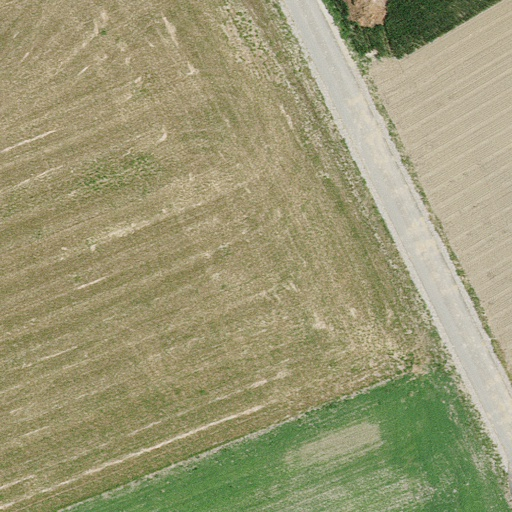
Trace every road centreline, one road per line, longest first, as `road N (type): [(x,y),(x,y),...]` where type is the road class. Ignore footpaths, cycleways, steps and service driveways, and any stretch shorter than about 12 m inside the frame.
road 1 (track): [(511,434),(301,0)]
road 2 (track): [(477,365),(99,511)]
